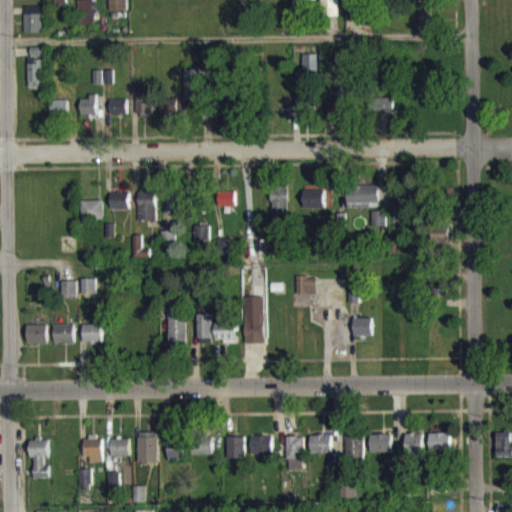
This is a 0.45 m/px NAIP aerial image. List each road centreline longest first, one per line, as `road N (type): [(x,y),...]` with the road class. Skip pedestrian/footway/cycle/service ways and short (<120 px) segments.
road 1 (residential): [(0,390),(511,383)]
road 2 (residential): [(4,0),(10,511)]
road 3 (residential): [(470,0),(476,511)]
road 4 (residential): [(0,150),(472,150)]
